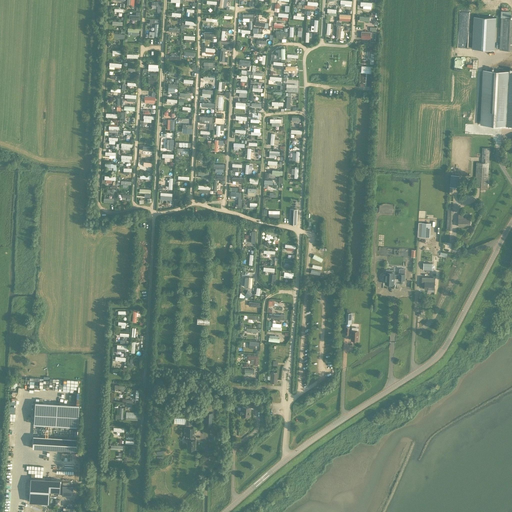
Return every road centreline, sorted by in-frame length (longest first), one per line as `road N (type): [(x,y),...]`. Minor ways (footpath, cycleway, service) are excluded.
road 1 (tertiary): [(225,511),(288,456),(437,356),(511,222)]
road 2 (track): [(222,229),(215,371),(227,384),(275,387)]
